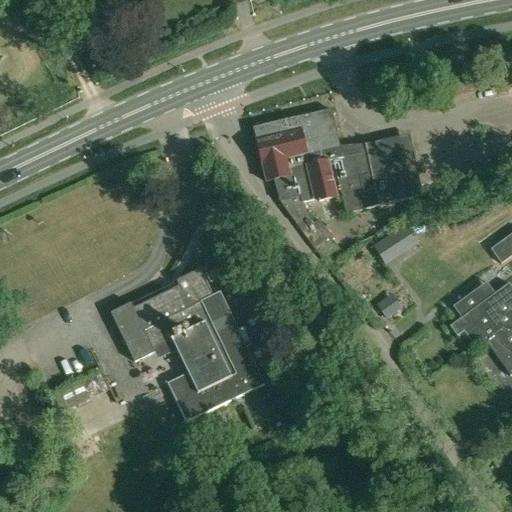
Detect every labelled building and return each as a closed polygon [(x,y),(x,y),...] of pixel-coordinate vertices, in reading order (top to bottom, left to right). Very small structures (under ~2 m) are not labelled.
[(328,115),(256,131),(259,144),(258,144),(268,184),(274,183),(279,203),(280,204),(296,225),(296,226),(315,250),(330,238),(318,221),(312,225),(305,218),(306,217),(303,205),(310,193),(313,203),(318,202),(319,205),(337,200),(334,189),(338,188),(345,216),(361,212),(360,211),(423,197),(409,135),(364,145),(366,153),(339,159),(328,115)] [(372,224),(390,221),(389,213),(371,216),(372,224)] [(386,241),(397,257),(415,244),(404,229),(386,241)] [(511,233),(489,250),(500,265),(511,256),(511,233)] [(263,386),(253,365),(219,295),(212,298),(199,271),(175,283),(178,288),(133,309),(131,304),(110,314),(134,363),(154,353),(153,350),(171,341),(187,375),(166,385),(185,424),(263,386)] [(457,339),(464,333),(474,347),(482,341),(482,340),(500,327),(504,333),(507,330),(511,336),(511,334),(511,290),(508,285),(478,306),(448,328),(457,339)] [(378,307),(386,319),(396,312),(387,300),(378,307)] [(500,327),(482,340),(482,341),(509,378),(511,375),(511,334),(511,336),(507,330),(504,333),(500,327)] [(149,377),(170,368),(166,359),(145,369),(149,377)] [(49,397),(57,415),(109,391),(101,375),(49,397)] [(289,414),(279,391),(263,399),(273,421),(289,414)] [(81,430),(111,413),(103,399),(73,416),(81,430)]
